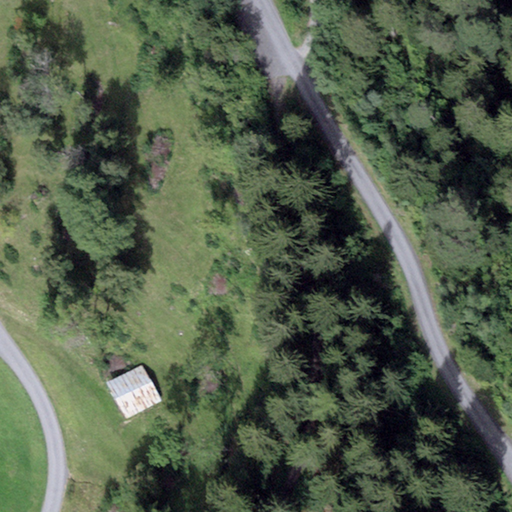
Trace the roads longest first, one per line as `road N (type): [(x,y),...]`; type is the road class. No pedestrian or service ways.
road 1 (track): [(309,96),(409,264),(438,354),(511,466)]
road 2 (track): [(50,511),(57,469),(47,417),(0,337)]
